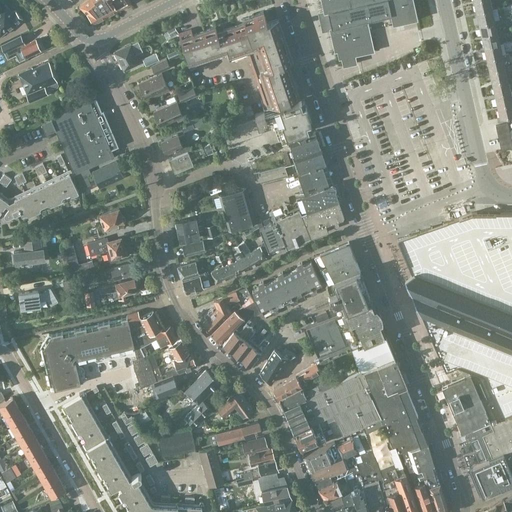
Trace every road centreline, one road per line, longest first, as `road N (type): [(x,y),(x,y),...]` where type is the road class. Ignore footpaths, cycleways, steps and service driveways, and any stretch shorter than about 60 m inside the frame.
road 1 (residential): [(288,0),(465,492),(464,511)]
road 2 (residential): [(319,511),(267,401),(175,305),(159,256),(151,167),(96,39)]
road 3 (residential): [(511,196),(483,177),(443,0)]
road 4 (unclassified): [(98,511),(0,354)]
road 5 (unknown): [(440,219),(465,199),(438,127),(445,94)]
